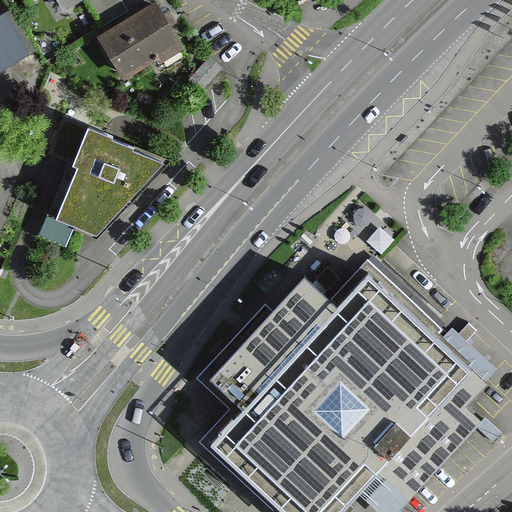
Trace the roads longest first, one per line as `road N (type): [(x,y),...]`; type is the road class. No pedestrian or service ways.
road 1 (primary): [(186,309),(322,154),(476,0)]
road 2 (primary): [(237,183),(147,303),(37,415)]
road 3 (primary): [(170,511),(132,473),(124,449),(178,344),(186,309)]
road 4 (residential): [(511,92),(423,189),(426,229),(464,268)]
road 5 (primary): [(237,183),(84,333)]
road 6 (primary): [(62,450),(165,322),(186,309)]
